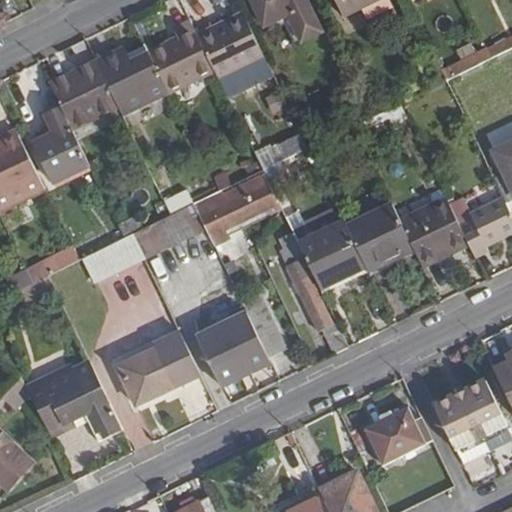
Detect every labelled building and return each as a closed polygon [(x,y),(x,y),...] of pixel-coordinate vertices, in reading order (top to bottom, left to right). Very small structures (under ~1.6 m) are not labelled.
[(322,31),(305,0),(251,0),(265,26),(289,15),(302,41),(322,31)] [(337,0),(345,16),(377,0),(337,0)] [(400,9),(396,0),(377,0),(363,7),(371,23),(400,9)] [(217,33),(200,40),(216,72),(219,80),(266,58),(244,14),(214,27),(217,33)] [(181,38),(151,53),(170,93),(216,72),(200,40),(192,22),(177,29),(181,38)] [(511,32),(487,44),(494,59),(511,50),(511,32)] [(487,44),(442,67),(448,81),(494,59),(487,44)] [(123,50),(99,62),(121,108),(124,115),(170,93),(151,53),(129,63),(123,50)] [(99,62),(51,84),(63,109),(71,127),(73,130),(121,108),(99,62)] [(263,96),(270,115),(285,109),(278,90),(263,96)] [(401,104),(379,115),(355,127),(363,143),(409,121),(401,104)] [(73,130),(63,109),(46,117),(52,128),(47,130),(50,135),(35,142),(56,184),(90,167),(73,130)] [(0,212),(46,190),(18,131),(0,140),(0,212)] [(299,134),(272,144),(278,160),(305,149),(299,134)] [(511,145),(497,153),(511,184),(511,145)] [(272,167),(264,171),(272,186),(289,177),(282,162),(272,167)] [(219,192),(194,205),(208,232),(215,246),(236,237),(234,233),(283,209),(272,186),(264,171),(219,192)] [(172,215),(194,205),(187,190),(165,201),(172,215)] [(464,197),(449,204),(460,226),(475,219),(472,215),(475,213),(468,199),(465,200),(464,197)] [(475,219),(460,226),(470,246),(476,259),(491,252),(489,247),(511,235),(511,212),(506,199),(475,213),(472,215),(475,219)] [(448,200),(402,223),(416,251),(421,264),(450,250),(452,255),(470,246),(460,226),(449,204),(448,200)] [(194,205),(172,215),(143,229),(131,235),(143,260),(208,232),(194,205)] [(292,227),(295,234),(323,290),(367,269),(347,229),(336,207),(292,227)] [(393,207),(347,229),(367,269),(370,274),(416,251),(402,223),(393,207)] [(137,215),(118,224),(124,238),(131,235),(143,229),(137,215)] [(124,238),(119,228),(76,250),(80,259),(124,238)] [(320,331),(324,330),(336,354),(350,347),(323,290),(295,234),(282,239),(295,265),(289,267),(309,310),(299,315),(303,322),(313,317),(320,331)] [(124,238),(82,258),(94,284),(143,260),(131,235),(124,238)] [(57,271),(80,259),(76,250),(74,247),(51,258),(57,271)] [(57,271),(51,258),(27,270),(33,282),(49,274),(57,271)] [(27,270),(27,269),(5,280),(11,293),(21,288),(33,282),(27,270)] [(33,282),(21,288),(28,304),(57,290),(49,274),(33,282)] [(244,305),(248,314),(269,358),(287,349),(261,296),(244,305)] [(198,339),(223,387),(272,363),(269,358),(248,314),(198,339)] [(201,376),(179,331),(156,343),(158,348),(120,366),(138,405),(201,376)] [(71,367),(28,387),(45,421),(57,415),(63,425),(86,414),(89,419),(101,443),(126,431),(92,361),(73,370),(71,367)] [(511,362),(495,370),(511,406),(511,362)] [(23,377),(2,399),(17,412),(31,394),(28,387),(23,377)] [(511,440),(511,430),(487,379),(436,404),(464,464),(511,440)] [(367,428),(385,466),(433,441),(423,418),(415,421),(409,408),(367,428)] [(57,415),(45,421),(49,429),(53,438),(89,419),(86,414),(63,425),(57,415)] [(67,449),(83,442),(77,428),(61,434),(67,449)] [(0,483),(9,492),(34,465),(0,432),(0,483)] [(359,474),(344,482),(348,490),(363,483),(359,474)] [(322,492),(323,494),(331,511),(377,511),(363,483),(348,490),(344,482),(322,492)] [(285,511),(331,511),(323,494),(285,511)] [(217,511),(211,498),(182,511),(217,511)]
